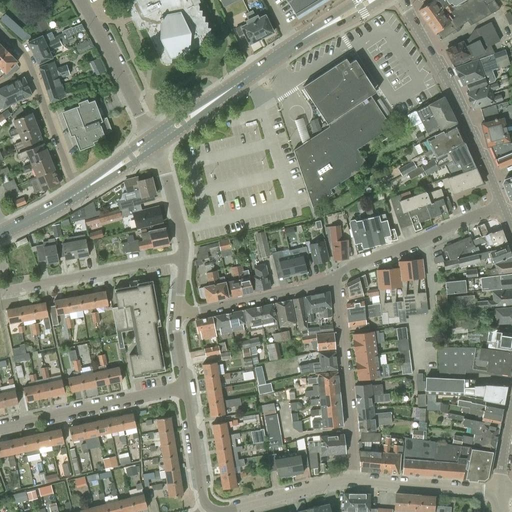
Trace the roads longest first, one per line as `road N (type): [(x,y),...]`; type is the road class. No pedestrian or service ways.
road 1 (tertiary): [(500,205),(399,0)]
road 2 (residential): [(354,480),(334,276)]
road 3 (residential): [(0,427),(185,390)]
road 4 (residential): [(79,192),(31,66),(0,28)]
road 5 (residential): [(5,292),(183,255)]
road 6 (residential): [(334,276),(500,205)]
road 7 (tertiary): [(153,141),(292,45)]
road 8 (residential): [(177,318),(334,276)]
road 9 (residential): [(153,141),(79,0)]
road 10 (tertiary): [(354,480),(498,491)]
road 11 (tertiary): [(214,508),(354,480)]
road 12 (tertiary): [(185,390),(203,495),(214,508)]
